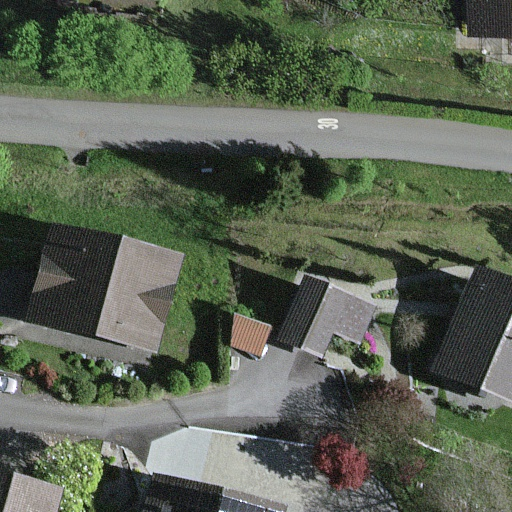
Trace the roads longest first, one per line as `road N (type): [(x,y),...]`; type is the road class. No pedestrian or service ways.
road 1 (residential): [(511,153),(372,136),(0,117)]
road 2 (residential): [(277,389),(174,420),(0,415)]
